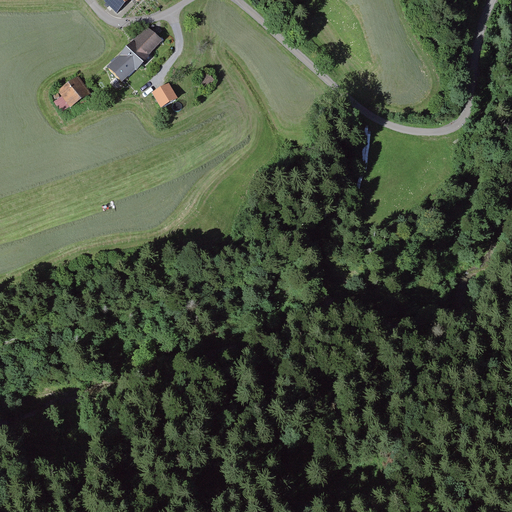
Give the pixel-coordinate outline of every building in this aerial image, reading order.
[(104,0),(103,2),(116,15),(132,0),(104,0)] [(146,28),(125,51),(142,66),(163,43),(146,28)] [(125,51),(106,70),(122,87),(142,66),(125,51)] [(79,79),(56,93),(68,112),(91,98),(79,79)] [(169,85),(152,94),(161,111),(178,101),(169,85)]
